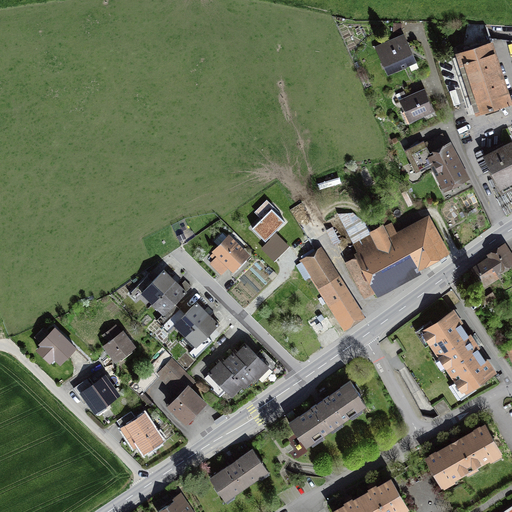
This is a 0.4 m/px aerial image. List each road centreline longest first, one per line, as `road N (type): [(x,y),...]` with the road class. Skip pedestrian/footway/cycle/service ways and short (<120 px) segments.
road 1 (secondary): [(151,482),(364,335)]
road 2 (unclassified): [(0,344),(151,482)]
road 3 (secondary): [(364,335),(511,228)]
road 4 (residential): [(420,436),(301,507)]
